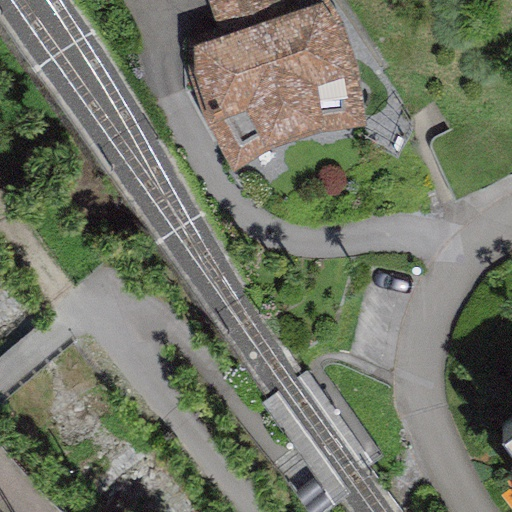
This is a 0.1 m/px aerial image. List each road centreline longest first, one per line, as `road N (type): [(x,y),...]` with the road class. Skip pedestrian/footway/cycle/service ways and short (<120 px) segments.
road 1 (unclassified): [(253,511),(82,313),(0,376)]
road 2 (residential): [(478,511),(423,421),(416,366),(438,293),(468,250),(511,210)]
road 3 (track): [(82,313),(0,210)]
